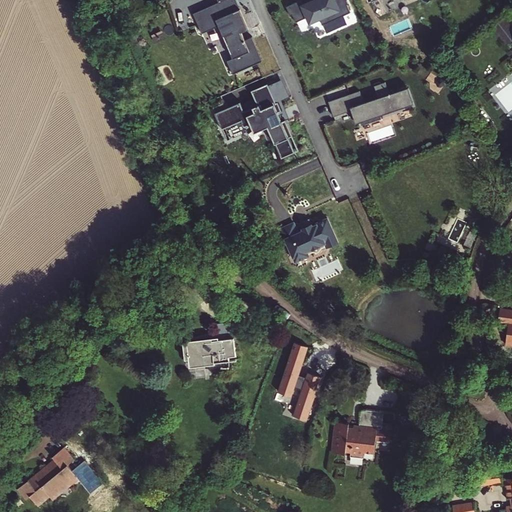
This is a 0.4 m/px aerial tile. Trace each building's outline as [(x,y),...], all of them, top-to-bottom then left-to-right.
[(217,0),(219,2),(193,13),(202,33),(219,26),(234,59),(230,60),(236,73),(263,61),(252,36),(245,40),(242,32),(241,29),(243,28),(239,19),(244,17),(236,0),(217,0)] [(348,4),(346,0),(315,0),(303,5),(301,0),(300,0),(286,6),(291,16),(293,15),(296,22),(308,17),(310,22),(319,18),(322,25),(351,13),(347,5),(348,4)] [(243,28),(241,29),(242,32),(249,29),(244,17),(239,19),(243,28)] [(511,40),(511,28),(504,18),(493,26),(507,45),(511,40)] [(276,103),(278,102),(288,98),(280,80),(268,85),(276,103)] [(360,91),(329,102),(334,117),(352,111),(356,123),(361,122),(362,126),(382,119),(381,115),(414,104),(409,87),(389,94),(385,82),(374,86),(378,98),(364,103),(360,91)] [(240,102),(217,113),(224,129),(241,121),(244,127),(251,124),(255,133),(268,127),(282,158),(295,152),(289,138),(293,136),(286,120),(282,122),(278,112),(282,111),(278,102),(276,103),(268,85),(268,84),(251,91),(258,105),(244,111),(240,102)] [(327,247),(338,242),(327,218),(326,219),(323,218),(319,220),(318,222),(316,223),(317,224),(313,226),(312,224),(302,228),(303,230),(298,232),(294,223),(280,229),(286,245),(288,244),(296,261),(309,255),(307,251),(325,243),(327,247)] [(302,228),(312,224),(309,219),(300,223),(302,228)] [(511,310),(499,308),(497,322),(507,323),(504,344),(511,345),(511,310)] [(190,342),(180,343),(182,355),(186,355),(186,361),(187,369),(202,368),(212,366),(212,370),(227,369),(227,359),(234,359),(233,349),(231,349),(230,342),(238,341),(236,323),(233,323),(233,325),(220,326),(220,324),(214,324),(214,334),(215,342),(209,343),(209,334),(190,339),(190,342)] [(295,342),(279,389),(293,394),(295,387),(302,389),(294,413),(308,418),(322,377),(308,372),(305,379),(299,377),(309,347),(295,342)] [(351,431),(351,427),(345,426),(345,425),(331,423),(328,454),(342,455),(343,454),(347,454),(346,458),(361,460),(361,453),(371,455),(372,443),(387,445),(388,431),(378,430),(378,428),(380,413),(360,411),(357,413),(356,428),(355,431),(351,431)] [(46,459),(48,461),(50,464),(39,473),(37,470),(11,492),(20,503),(24,499),(31,507),(43,497),(45,499),(46,501),(51,497),(52,492),(59,487),(65,486),(72,480),(62,468),(69,462),(58,449),(46,459)] [(50,464),(48,461),(37,470),(39,473),(50,464)] [(498,472),(474,476),(476,486),(499,482),(498,472)] [(511,511),(511,477),(503,479),(506,498),(508,498),(510,506),(504,507),(505,511),(498,511),(511,511)] [(51,497),(46,501),(47,503),(73,481),(72,480),(65,486),(59,487),(52,492),(51,497)] [(43,497),(31,507),(33,509),(45,499),(43,497)] [(460,507),(453,508),(453,511),(474,511),(473,502),(460,505),(460,507)]
